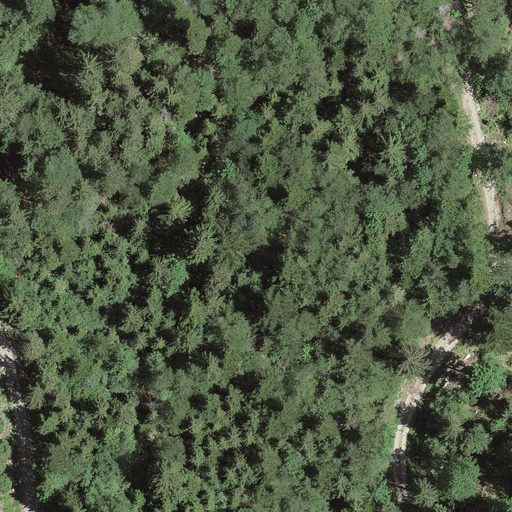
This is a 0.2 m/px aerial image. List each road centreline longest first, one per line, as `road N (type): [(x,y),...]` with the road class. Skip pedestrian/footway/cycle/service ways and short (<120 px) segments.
road 1 (track): [(446,0),(497,230),(473,311),(410,403),(397,454),(405,511)]
road 2 (track): [(33,511),(19,396),(0,337)]
